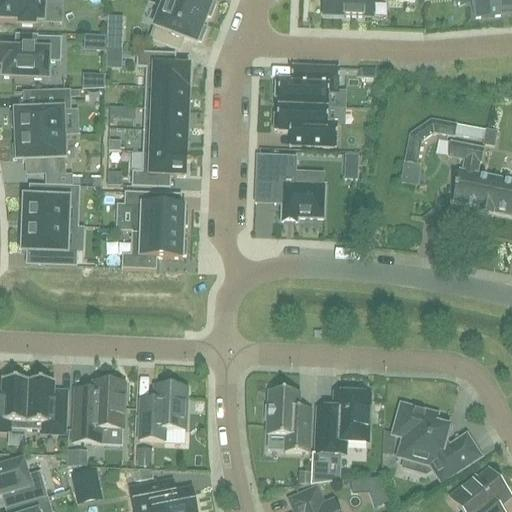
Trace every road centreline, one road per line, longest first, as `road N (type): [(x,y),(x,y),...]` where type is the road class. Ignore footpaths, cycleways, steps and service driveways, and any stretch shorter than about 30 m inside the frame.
road 1 (residential): [(223,351),(455,362),(478,378),(511,438)]
road 2 (unclassified): [(511,297),(370,272),(237,272)]
road 3 (residential): [(241,38),(273,48),(373,52),(511,44)]
road 4 (residential): [(237,272),(221,229),(229,78),(241,38)]
road 5 (residential): [(0,344),(223,351)]
road 6 (residential): [(245,511),(225,413),(223,351)]
